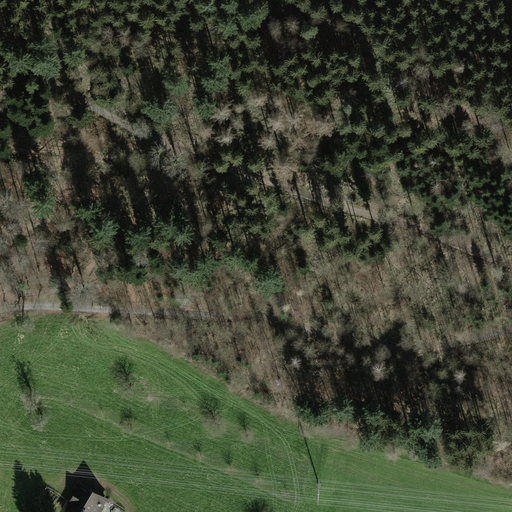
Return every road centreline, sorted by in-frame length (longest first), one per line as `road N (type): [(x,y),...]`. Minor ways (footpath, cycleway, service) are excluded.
road 1 (track): [(0,51),(172,146),(511,262)]
road 2 (track): [(0,33),(360,46),(404,61),(511,144)]
road 3 (track): [(511,329),(393,347),(241,314),(0,310)]
